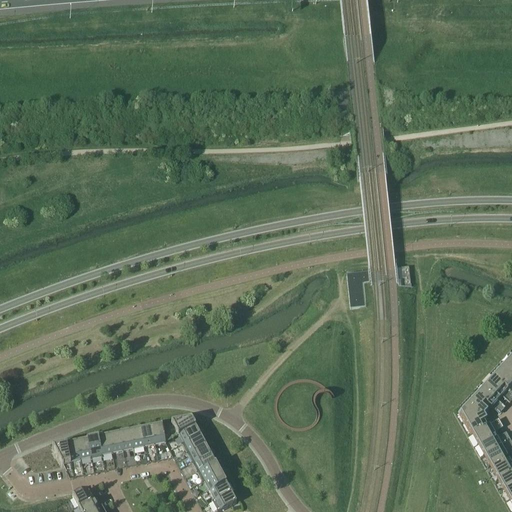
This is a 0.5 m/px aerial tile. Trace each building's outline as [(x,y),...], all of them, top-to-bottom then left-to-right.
[(349,308),(364,306),(362,283),(368,283),(367,271),(346,274),(349,308)] [(511,358),(509,356),(511,358),(504,367),(501,365),(503,367),(502,368),(511,377),(511,358)] [(501,370),(493,378),(491,376),(490,376),(507,392),(511,385),(511,383),(511,382),(511,379),(511,378),(511,377),(502,368),(501,370),(499,367),(498,368),(501,370)] [(493,379),(485,387),(483,385),(482,385),(497,399),(499,396),(501,398),(507,392),(490,376),(490,377),(493,379)] [(319,383),(316,382),(312,380),(309,380),(305,379),(302,379),(297,380),(294,380),(291,381),(287,384),(283,386),(280,389),(278,391),(275,395),(274,398),(273,402),(273,405),(273,410),(274,414),(276,419),(279,423),(281,425),(283,428),(287,431),(292,433),(297,434),(302,434),(306,433),(309,431),(311,430),(314,427),(317,424),(319,420),(320,417),(320,413),(317,407),(316,404),(315,400),(316,398),(317,395),(320,392),(325,392),(328,393),(329,394),(332,397),(334,396),(328,389),(324,386),(319,383)] [(485,388),(477,396),(475,394),(474,394),(491,409),(497,403),(495,401),(497,399),(482,385),(485,388)] [(460,414),(456,414),(483,417),(487,413),(485,412),(488,408),(490,410),(491,409),(474,394),(477,397),(460,414)] [(456,414),(460,415),(472,436),(469,438),(489,427),(488,426),(486,428),(484,423),(486,422),(483,417),(456,414)] [(161,428),(165,447),(165,444),(177,437),(177,438),(195,429),(194,428),(191,423),(192,423),(191,421),(189,422),(181,424),(181,423),(180,424),(172,426),(172,425),(170,426),(171,426),(161,428),(161,427),(161,428)] [(475,448),(492,439),(491,436),(493,435),(489,427),(469,438),(472,436),(478,446),(475,448)] [(154,449),(155,449),(164,447),(165,447),(161,428),(160,428),(151,430),(151,429),(150,430),(154,449)] [(182,447),(180,448),(200,438),(199,437),(199,438),(195,429),(177,438),(178,438),(182,447)] [(154,449),(150,430),(149,430),(140,432),(143,451),(144,451),(153,449),(154,449)] [(133,453),(134,453),(133,453),(143,451),(140,432),(139,432),(130,434),(129,434),(133,453)] [(118,436),(122,455),(123,455),(132,453),(132,454),(133,453),(129,434),(128,434),(119,436),(118,436)] [(118,436),(118,437),(108,438),(112,458),(112,457),(122,455),(122,456),(122,455),(118,436)] [(112,458),(108,438),(107,438),(107,439),(98,441),(98,440),(97,440),(102,462),(102,459),(111,457),(111,458),(112,458)] [(180,448),(181,449),(186,457),(185,457),(186,458),(205,448),(205,447),(204,447),(200,439),(200,438),(180,448)] [(478,447),(484,457),(481,458),(481,459),(500,448),(496,440),(494,441),(492,439),(475,448),(478,447)] [(97,440),(97,441),(96,441),(87,443),(87,442),(91,464),(92,464),(91,463),(101,461),(101,462),(102,462),(97,440)] [(80,464),(81,464),(80,464),(90,462),(90,464),(91,464),(87,442),(86,443),(77,445),(77,444),(76,445),(80,464)] [(80,464),(76,445),(75,445),(66,447),(65,447),(69,466),(70,466),(79,464),(80,464)] [(52,449),(52,451),(53,451),(57,458),(56,458),(57,459),(61,466),(61,468),(63,468),(63,467),(69,466),(65,447),(53,450),(53,449),(52,449)] [(186,458),(186,459),(186,458),(191,467),(190,467),(191,468),(210,457),(209,457),(205,448),(186,458)] [(500,448),(481,459),(484,457),(490,467),(487,469),(487,470),(490,468),(491,469),(503,462),(502,461),(504,460),(503,457),(505,456),(500,448)] [(191,468),(196,476),(195,477),(196,477),(215,467),(215,466),(214,466),(210,458),(210,457),(191,468)] [(491,469),(492,470),(489,472),(489,473),(492,471),(498,481),(495,483),(511,473),(511,468),(510,464),(507,466),(506,463),(504,464),(503,462),(491,469)] [(196,477),(196,478),(196,477),(201,486),(200,486),(201,486),(220,476),(219,476),(215,467),(196,477)] [(498,482),(504,491),(501,493),(511,487),(511,473),(495,483),(498,482)] [(208,495),(225,486),(225,485),(220,477),(220,476),(201,486),(201,487),(203,486),(208,494),(207,494),(208,495)] [(230,495),(225,486),(226,486),(225,486),(208,495),(208,496),(208,495),(213,504),(211,505),(211,506),(230,495)] [(504,492),(509,502),(506,504),(507,504),(511,500),(511,487),(501,493),(501,494),(504,492)] [(90,490),(72,499),(73,500),(77,509),(95,500),(95,499),(94,500),(90,491),(90,490)] [(230,495),(211,506),(212,506),(214,511),(223,511),(236,505),(235,504),(230,496),(231,496),(230,495)] [(95,511),(102,508),(99,509),(95,501),(95,500),(77,509),(78,510),(79,511),(95,511)]
